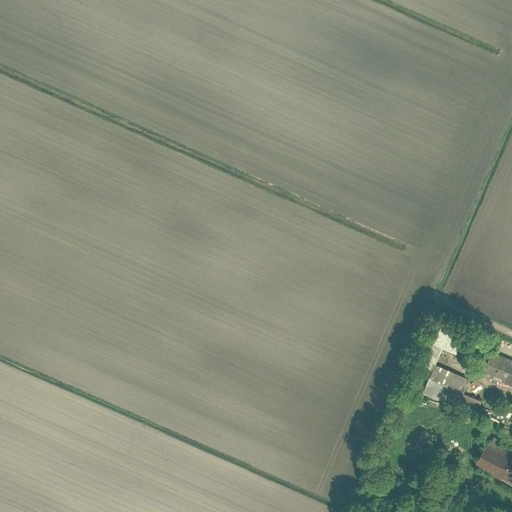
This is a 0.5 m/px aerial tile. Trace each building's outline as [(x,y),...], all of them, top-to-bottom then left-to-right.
[(458,351),(466,328),(442,320),(434,343),(458,351)] [(427,349),(440,353),(443,345),(429,341),(427,349)] [(511,385),(511,357),(492,349),(487,360),(494,363),(491,371),(505,377),(503,382),(511,385)] [(439,400),(450,374),(432,366),(421,392),(439,400)] [(511,483),(511,453),(489,444),(478,469),(511,483)] [(468,497),(472,486),(456,480),(452,490),(468,497)]
